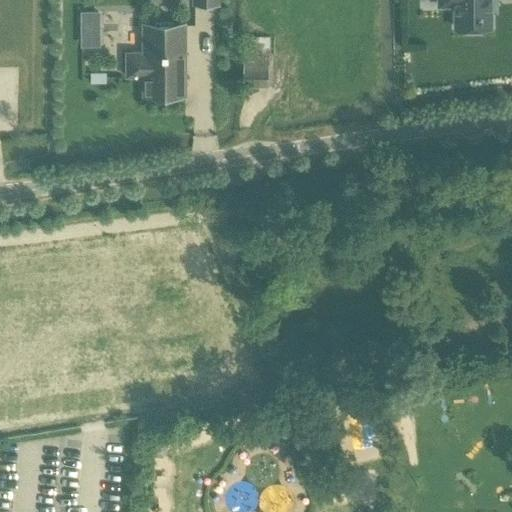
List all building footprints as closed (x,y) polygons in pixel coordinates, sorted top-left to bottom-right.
[(438,0),(439,6),(455,6),(455,28),(467,27),(468,31),(470,33),(473,34),(476,33),(478,31),(479,27),(491,27),(490,0),(438,0)] [(143,77),(143,95),(185,95),(185,23),(143,23),(143,52),(126,53),(126,77),(143,77)] [(268,87),(269,37),(244,37),(243,86),(268,87)] [(171,303),(157,305),(163,338),(178,335),(178,334),(204,330),(201,312),(209,311),(207,295),(199,297),(194,269),(167,273),(171,303)] [(59,270),(31,274),(36,303),(32,304),(38,340),(57,337),(61,358),(84,354),(75,295),(63,297),(59,270)] [(105,305),(95,306),(98,326),(108,324),(111,344),(130,341),(129,336),(138,335),(129,280),(127,280),(126,275),(113,277),(113,283),(102,284),(105,305)] [(29,388),(13,391),(19,430),(35,428),(29,388)] [(156,392),(120,398),(123,416),(159,410),(156,392)]
